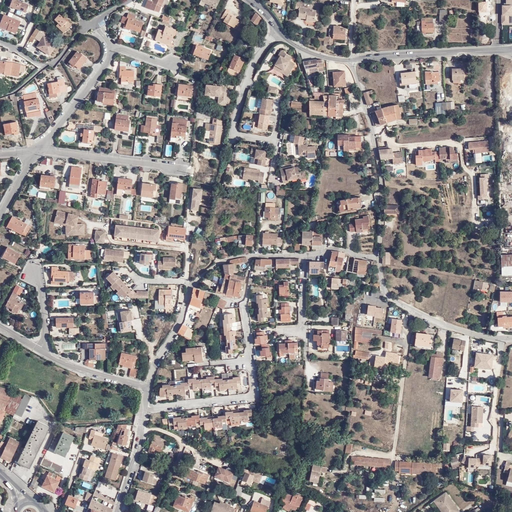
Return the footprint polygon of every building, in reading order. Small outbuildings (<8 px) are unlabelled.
[(26,14),(30,2),(23,0),(11,0),(9,8),(26,14)] [(150,9),(159,12),(163,0),(153,0),(152,2),(148,0),(145,7),(147,8),(150,2),(152,3),(150,9)] [(202,0),(202,1),(217,8),(221,0),(202,0)] [(479,0),(479,10),(491,10),(491,0),(486,0),(479,0)] [(304,7),(305,3),(297,2),(296,8),(300,9),(299,17),(307,18),(307,21),(315,22),(316,11),(312,10),(312,8),(304,7)] [(502,25),(509,25),(509,17),(511,17),(511,6),(502,6),(502,25)] [(128,12),(126,17),(128,17),(126,24),(125,23),(123,27),(130,30),(130,28),(140,32),(143,23),(134,20),(136,15),(128,12)] [(233,17),(233,16),(226,12),(222,18),(224,19),(223,20),(225,21),(224,23),(236,30),(240,22),(236,19),(233,17)] [(44,15),(40,13),(37,20),(46,24),(48,20),(43,18),(44,15)] [(252,21),(257,25),(262,19),(256,14),(252,21)] [(21,23),(4,15),(0,24),(8,29),(8,30),(16,34),(21,23)] [(64,32),(71,25),(60,15),(55,20),(59,23),(56,26),(64,32)] [(426,20),(421,20),(421,26),(421,32),(433,32),(433,23),(426,23),(426,20)] [(329,28),(328,37),(328,43),(331,44),(332,44),(333,38),(345,39),(346,29),(343,29),(343,26),(333,25),(333,29),(329,28)] [(171,44),(176,30),(166,26),(164,31),(159,29),(156,39),(171,44)] [(32,42),(40,31),(36,29),(29,40),(32,42)] [(37,47),(49,55),(56,45),(44,37),(37,47)] [(208,59),(211,50),(197,45),(193,54),(208,59)] [(284,70),(282,73),(287,76),(294,64),(289,60),(291,56),(282,51),(277,60),(274,65),(284,70)] [(75,64),(77,65),(80,68),(88,58),(82,53),(81,54),(78,52),(69,62),(74,65),(75,64)] [(227,72),(237,76),(244,60),(236,56),(232,65),(230,64),(227,72)] [(5,74),(13,75),(16,63),(10,61),(7,61),(0,59),(0,60),(0,75),(4,77),(5,74)] [(303,62),(306,73),(309,72),(309,68),(317,66),(316,60),(316,59),(303,61),(303,62)] [(16,63),(13,75),(18,76),(19,72),(24,73),(26,66),(21,65),(21,64),(16,63)] [(126,68),(120,67),(119,77),(122,78),(121,85),(128,86),(128,82),(134,83),(134,72),(126,71),(126,68)] [(452,68),(452,80),(465,80),(465,68),(452,68)] [(346,85),(344,71),(332,72),(334,86),(346,85)] [(410,82),(416,82),(415,71),(401,73),(402,83),(410,82)] [(425,72),(426,84),(436,83),(436,81),(439,81),(439,73),(432,73),(432,71),(425,72)] [(47,84),(49,94),(56,93),(56,91),(59,90),(59,87),(62,86),(61,77),(57,78),(57,82),(47,84)] [(177,95),(192,97),(193,86),(179,84),(177,95)] [(160,97),(162,86),(153,85),(153,87),(148,86),(147,96),(160,97)] [(221,86),(206,85),(205,95),(220,96),(219,104),(227,105),(231,93),(225,92),(226,87),(221,87),(221,86)] [(372,90),(363,92),(367,105),(373,103),(370,95),(374,94),(372,90)] [(97,91),(95,101),(102,102),(101,103),(113,104),(114,93),(97,91)] [(13,101),(18,101),(16,93),(10,95),(10,99),(12,99),(13,101)] [(37,99),(36,93),(23,96),(27,118),(42,115),(39,99),(37,99)] [(329,95),(327,115),(335,116),(336,99),(339,99),(339,95),(329,95)] [(271,105),(272,99),(263,98),(261,108),(260,108),(259,114),(259,113),(258,118),(259,118),(258,127),(266,129),(269,115),(270,115),(271,110),(272,110),(273,106),(271,105)] [(311,113),(322,114),(323,101),(314,101),(315,99),(314,99),(309,99),(310,117),(311,117),(311,113)] [(335,116),(343,116),(343,102),(339,102),(339,99),(336,99),(335,116)] [(380,109),(376,111),(372,111),(376,124),(386,122),(382,108),(381,101),(376,102),(373,103),(374,108),(376,108),(379,107),(380,109)] [(397,104),(382,108),(386,122),(400,118),(399,112),(397,107),(397,104)] [(51,111),(46,112),(50,123),(54,122),(51,111)] [(130,120),(128,120),(116,118),(114,129),(124,131),(124,128),(129,129),(130,120)] [(146,118),(145,125),(144,132),(147,132),(147,134),(158,135),(159,126),(156,125),(156,119),(146,118)] [(220,125),(221,120),(212,119),(212,124),(210,124),(209,130),(210,131),(209,142),(219,143),(222,125),(220,125)] [(174,120),(172,136),(177,137),(182,138),(182,135),(187,136),(188,121),(179,120),(179,121),(174,120)] [(4,124),(5,134),(14,133),(15,134),(19,134),(17,122),(4,124)] [(96,132),(96,129),(97,126),(82,124),(82,129),(83,129),(81,141),(90,142),(93,131),(96,132)] [(355,148),(355,136),(348,136),(348,135),(337,135),(337,151),(348,151),(348,149),(355,148)] [(302,145),(303,137),(295,136),(293,143),(298,144),(298,155),(304,155),(304,153),(307,153),(307,154),(307,158),(315,157),(314,146),(307,147),(307,145),(302,145)] [(360,136),(355,136),(355,148),(348,149),(348,151),(360,150),(360,136)] [(474,150),(474,153),(480,153),(488,153),(487,142),(468,144),(468,150),(471,150),(474,150)] [(391,147),(378,148),(380,159),(393,158),(392,148),(394,148),(394,145),(391,145),(391,147)] [(439,148),(439,152),(440,158),(446,158),(446,161),(451,161),(451,159),(459,158),(459,153),(456,153),(456,150),(454,150),(454,147),(450,147),(450,151),(446,151),(446,148),(439,148)] [(265,155),(265,151),(251,148),(250,153),(255,154),(254,158),(257,158),(256,165),(264,166),(265,160),(264,159),(265,155)] [(440,158),(439,152),(431,152),(431,150),(425,150),(425,151),(418,151),(418,155),(415,155),(416,166),(422,166),(424,166),(431,166),(431,161),(435,161),(435,163),(440,163),(440,158)] [(79,188),(81,168),(72,167),(69,188),(79,188)] [(286,169),(286,167),(280,169),(282,180),(288,179),(288,180),(292,180),(301,178),(300,172),(299,167),(294,168),(286,169)] [(259,170),(244,168),(242,178),(247,179),(258,180),(257,182),(262,183),(263,172),(259,172),(259,170)] [(304,171),(300,172),(301,178),(292,180),(292,181),(306,178),(304,171)] [(212,175),(206,173),(204,183),(210,185),(212,175)] [(479,199),(488,198),(486,173),(478,173),(479,199)] [(40,176),(39,185),(49,186),(49,189),(54,189),(55,178),(54,178),(54,176),(49,175),(49,177),(40,176)] [(105,195),(106,182),(99,181),(99,180),(92,179),(90,198),(97,198),(98,194),(105,195)] [(122,189),(125,189),(131,190),(131,189),(132,180),(118,179),(116,195),(121,195),(122,189)] [(153,190),(155,190),(155,185),(154,184),(148,184),(142,183),(140,196),(152,197),(153,190)] [(171,184),(169,199),(175,199),(175,197),(180,198),(181,192),(182,183),(176,183),(176,185),(171,184)] [(199,209),(202,187),(193,185),(189,208),(199,209)] [(64,203),(66,190),(60,189),(58,202),(64,203)] [(360,195),(357,196),(359,205),(348,207),(349,208),(361,206),(362,205),(360,195)] [(359,205),(357,196),(338,199),(339,204),(337,204),(339,210),(349,208),(348,207),(359,205)] [(392,205),(383,204),(383,213),(397,213),(398,205),(392,205)] [(265,217),(269,217),(271,217),(271,219),(278,219),(278,214),(279,214),(279,207),(266,207),(265,217)] [(68,229),(68,234),(85,234),(85,224),(77,224),(79,216),(69,213),(58,210),(55,219),(69,223),(69,229),(68,229)] [(370,228),(368,215),(363,216),(363,218),(355,219),(355,223),(349,224),(350,232),(356,231),(356,232),(363,231),(363,229),(370,228)] [(25,235),(31,226),(13,216),(7,225),(25,235)] [(66,234),(68,234),(68,229),(69,229),(69,223),(55,219),(55,221),(66,225),(66,234)] [(157,244),(159,230),(115,225),(114,239),(157,244)] [(185,240),(186,228),(183,228),(169,226),(168,235),(168,236),(172,237),(181,238),(181,239),(185,240)] [(205,232),(199,228),(196,233),(202,237),(205,232)] [(300,243),(312,244),(312,231),(313,229),(310,229),(310,231),(303,231),(303,234),(298,234),(298,243),(300,243)] [(95,242),(104,243),(105,231),(95,230),(94,238),(95,239),(95,242)] [(312,231),(312,244),(322,244),(322,232),(312,231)] [(282,245),(283,237),(277,237),(277,233),(263,233),(263,244),(271,244),(277,244),(277,245),(282,245)] [(243,244),(252,245),(253,235),(246,234),(246,235),(244,235),(243,244)] [(91,260),(91,250),(86,250),(86,246),(69,245),(69,259),(91,260)] [(9,247),(5,255),(9,257),(8,259),(16,263),(21,254),(9,247)] [(105,248),(104,258),(110,259),(110,260),(123,261),(124,250),(105,248)] [(344,257),(344,254),(345,253),(339,252),(332,251),(330,260),(337,261),(338,256),(343,257),(344,257)] [(149,263),(149,261),(149,257),(151,257),(153,257),(153,253),(141,252),(140,262),(149,263)] [(357,272),(359,259),(355,259),(355,258),(349,255),(348,262),(347,265),(347,267),(347,269),(346,271),(357,272)] [(158,260),(158,267),(163,268),(163,265),(171,266),(176,265),(176,256),(164,256),(164,260),(158,260)] [(508,268),(511,268),(511,256),(500,257),(501,268),(508,268)] [(274,265),(274,259),(261,258),(260,259),(257,259),(255,268),(264,270),(265,264),(270,265),(270,264),(274,265)] [(299,263),(299,258),(298,258),(276,259),(276,267),(290,267),(290,264),(299,263)] [(366,267),(367,260),(359,259),(357,272),(365,274),(366,271),(366,267)] [(337,261),(330,260),(328,266),(328,270),(335,271),(335,270),(337,261)] [(322,275),(325,275),(325,273),(323,273),(324,261),(309,261),(309,272),(323,273),(322,275)] [(225,274),(224,278),(230,279),(231,275),(233,276),(233,274),(233,272),(234,263),(229,263),(223,264),(225,274)] [(73,281),(74,272),(59,271),(59,267),(53,266),(52,277),(54,277),(54,280),(52,280),(51,284),(60,285),(60,281),(68,282),(68,281),(73,281)] [(148,297),(148,290),(137,290),(137,292),(136,292),(131,286),(129,287),(128,286),(127,287),(126,285),(127,284),(126,284),(128,282),(125,279),(123,281),(122,279),(121,280),(120,278),(121,278),(120,277),(121,276),(119,273),(118,274),(117,273),(116,274),(114,272),(115,271),(114,270),(111,273),(110,272),(108,271),(107,272),(106,273),(106,274),(106,276),(113,283),(111,285),(115,289),(116,288),(119,290),(117,292),(120,296),(122,294),(124,297),(128,294),(130,296),(148,297)] [(231,275),(230,279),(237,281),(242,282),(244,283),(246,277),(233,274),(233,276),(231,275)] [(346,284),(354,284),(354,280),(336,278),(326,277),(326,282),(326,285),(326,287),(331,287),(331,288),(339,289),(339,287),(346,287),(346,284)] [(218,283),(215,293),(225,295),(230,279),(224,278),(223,284),(218,283)] [(230,279),(225,295),(225,296),(233,298),(233,295),(237,281),(230,279)] [(242,282),(237,281),(233,295),(240,297),(240,295),(242,296),(242,292),(240,291),(241,285),(242,282)] [(286,284),(282,284),(282,286),(281,286),(281,295),(287,295),(287,294),(291,294),(291,289),(290,281),(286,282),(286,284)] [(487,283),(474,281),(472,291),(476,292),(477,289),(485,290),(487,283)] [(16,300),(21,289),(16,287),(6,306),(12,309),(11,311),(16,314),(18,309),(21,310),(24,304),(16,300)] [(200,307),(199,311),(201,312),(204,304),(201,303),(205,292),(193,287),(190,302),(190,303),(200,307)] [(161,293),(172,293),(172,290),(159,290),(159,309),(160,309),(161,293)] [(94,292),(80,292),(80,299),(80,303),(94,304),(94,292)] [(172,308),(172,293),(161,293),(160,309),(172,308)] [(259,308),(268,307),(267,303),(267,298),(263,298),(263,294),(256,295),(257,303),(258,303),(259,308)] [(220,297),(216,305),(223,308),(224,306),(227,301),(222,298),(220,297)] [(282,318),(288,318),(288,317),(292,317),(292,313),(291,313),(291,306),(290,306),(290,303),(283,303),(283,309),(281,309),(281,313),(282,313),(282,318)] [(366,315),(383,316),(383,304),(367,303),(366,315)] [(344,320),(353,321),(353,307),(345,306),(344,306),(344,310),(345,314),(344,320)] [(268,307),(259,308),(257,308),(255,309),(256,314),(258,314),(258,321),(265,321),(265,317),(268,317),(268,311),(268,307)] [(118,308),(108,309),(110,318),(120,317),(118,308)] [(206,309),(200,321),(208,325),(214,313),(206,309)] [(123,322),(120,322),(122,332),(132,330),(131,325),(132,325),(131,320),(133,320),(132,314),(131,314),(131,310),(121,312),(123,322)] [(223,320),(224,326),(230,326),(230,322),(234,322),(233,317),(233,313),(224,314),(225,319),(223,319),(223,320)] [(392,315),(389,330),(400,332),(403,317),(392,315)] [(73,327),(73,317),(56,318),(56,327),(73,327)] [(501,319),(496,319),(497,328),(501,327),(501,330),(506,329),(506,328),(511,327),(511,317),(506,318),(505,317),(501,317),(501,319)] [(179,330),(178,331),(182,333),(192,337),(194,329),(183,324),(179,330)] [(230,326),(224,326),(224,335),(226,335),(226,340),(232,339),(235,339),(235,335),(234,330),(230,330),(230,326)] [(356,342),(371,343),(372,333),(380,334),(380,330),(358,328),(356,342)] [(317,340),(317,344),(322,344),(322,347),(328,348),(328,342),(329,341),(329,330),(314,330),(314,340),(317,340)] [(336,340),(346,340),(346,331),(337,330),(336,340)] [(266,344),(265,339),(263,339),(263,335),(264,335),(263,331),(257,332),(257,338),(255,338),(256,343),(261,343),(262,350),(260,350),(261,356),(266,355),(266,357),(271,356),(271,351),(268,351),(268,347),(269,347),(269,343),(266,344)] [(427,349),(432,349),(433,334),(415,333),(414,344),(427,346),(427,349)] [(294,357),(294,352),(294,350),(297,350),(297,342),(291,342),(291,339),(284,339),(284,342),(279,342),(279,350),(282,350),(282,351),(288,351),(288,357),(294,357)] [(465,341),(453,339),(451,347),(459,349),(459,351),(463,352),(465,341)] [(105,359),(105,342),(87,343),(87,348),(89,348),(89,359),(105,359)] [(194,359),(194,360),(202,359),(200,346),(184,348),(185,352),(181,352),(182,360),(194,359)] [(368,360),(367,369),(372,369),(373,367),(386,369),(387,358),(369,356),(370,353),(354,351),(353,358),(365,359),(368,360)] [(121,352),(119,363),(132,366),(132,368),(133,368),(134,368),(137,356),(121,352)] [(389,361),(402,363),(403,355),(390,354),(389,361)] [(490,368),(492,359),(492,357),(476,355),(475,366),(490,368)] [(434,358),(430,357),(428,377),(438,379),(439,370),(440,361),(440,359),(437,358),(434,358)] [(138,370),(134,369),(131,368),(129,377),(135,378),(135,377),(136,378),(136,376),(136,374),(137,374),(138,370)] [(316,382),(316,389),(324,390),(324,392),(332,392),(332,383),(327,383),(328,374),(320,374),(320,382),(316,382)] [(206,378),(201,379),(202,387),(210,386),(214,385),(214,382),(214,379),(214,376),(206,377),(206,378)] [(232,378),(227,379),(228,387),(232,387),(237,386),(236,383),(240,383),(240,376),(232,377),(232,378)] [(198,387),(202,387),(201,379),(196,379),(195,378),(187,379),(188,382),(188,384),(192,384),(193,388),(198,387)] [(224,388),(228,387),(227,379),(221,379),(221,378),(214,379),(214,382),(214,385),(215,387),(218,387),(219,388),(224,388)] [(175,384),(175,393),(180,393),(185,392),(184,389),(188,388),(188,384),(188,382),(180,382),(180,384),(175,384)] [(172,393),(175,393),(175,384),(170,385),(170,384),(169,384),(161,384),(161,386),(161,387),(159,387),(159,393),(159,397),(167,396),(167,394),(172,393)] [(13,390),(0,385),(0,395),(9,399),(12,393),(13,390)] [(463,400),(463,386),(450,386),(450,400),(463,400)] [(11,400),(19,404),(22,398),(12,393),(9,399),(11,400)] [(13,417),(20,420),(31,398),(25,394),(13,417)] [(0,400),(9,405),(11,400),(9,399),(0,395),(0,400)] [(0,422),(6,411),(9,405),(0,400),(0,422)] [(6,411),(14,415),(19,404),(11,400),(9,405),(6,411)] [(482,423),(483,407),(472,406),(471,426),(466,426),(466,431),(474,431),(474,427),(479,428),(482,428),(482,423)] [(238,411),(239,420),(242,420),(247,419),(247,421),(251,420),(250,409),(242,409),(243,411),(238,411)] [(234,420),(239,420),(238,411),(232,412),(232,410),(224,411),(225,415),(225,417),(229,417),(229,421),(234,420)] [(185,416),(186,425),(190,425),(195,424),(194,421),(199,420),(198,416),(198,413),(190,414),(190,416),(185,416)] [(221,421),(225,421),(225,417),(225,415),(217,415),(217,417),(211,417),(212,426),(216,425),(221,425),(221,421)] [(182,425),(186,425),(185,416),(180,417),(180,416),(176,416),(172,416),(172,417),(172,422),(176,422),(176,426),(177,426),(182,425)] [(208,426),(212,426),(211,417),(206,417),(206,416),(198,416),(199,420),(199,423),(203,423),(203,426),(208,426)] [(25,449),(19,461),(30,466),(49,426),(38,421),(25,449)] [(127,428),(128,424),(124,424),(120,443),(126,445),(129,436),(127,436),(129,429),(127,428)] [(94,434),(96,430),(92,429),(89,438),(92,439),(91,444),(105,448),(108,438),(103,437),(94,434)] [(65,454),(75,436),(64,431),(55,450),(65,454)] [(11,461),(20,442),(10,437),(1,456),(11,461)] [(165,442),(161,441),(153,438),(150,447),(149,451),(154,453),(155,449),(162,451),(165,442)] [(22,448),(16,460),(19,461),(25,449),(23,448),(22,448)] [(109,464),(120,467),(124,456),(113,452),(109,464)] [(483,455),(462,455),(462,462),(468,463),(468,471),(476,471),(476,464),(491,464),(492,452),(483,452),(483,455)] [(95,470),(98,463),(96,462),(98,457),(91,454),(89,460),(85,458),(78,477),(87,480),(88,475),(92,477),(95,470)] [(456,454),(449,456),(452,467),(460,464),(456,454)] [(43,456),(40,463),(63,474),(67,468),(43,456)] [(386,468),(389,468),(390,459),(352,459),(351,466),(386,466),(386,468)] [(435,474),(436,465),(433,465),(433,463),(399,462),(399,464),(398,469),(399,472),(435,474)] [(115,480),(120,467),(109,464),(105,476),(115,480)] [(214,475),(230,481),(234,470),(218,464),(214,475)] [(319,481),(321,465),(316,464),(313,464),(310,480),(314,480),(319,481)] [(262,475),(255,472),(254,475),(252,474),(253,471),(252,471),(245,468),(243,472),(245,473),(242,480),(250,483),(252,480),(259,483),(262,475)] [(209,485),(211,480),(207,478),(209,474),(198,470),(198,471),(190,469),(187,477),(209,485)] [(153,478),(154,473),(143,470),(141,474),(143,474),(142,479),(155,484),(156,479),(153,478)] [(43,485),(55,491),(62,477),(50,471),(43,485)] [(33,479),(30,485),(36,488),(39,482),(33,479)] [(238,484),(234,493),(239,495),(243,487),(238,484)] [(138,489),(135,496),(141,498),(140,500),(148,503),(149,501),(150,497),(153,498),(155,495),(138,489)] [(279,502),(283,504),(291,507),(295,509),(296,505),(297,504),(299,505),(302,496),(293,492),(292,494),(285,491),(283,495),(282,495),(279,502)] [(435,500),(444,511),(447,510),(448,511),(457,511),(460,510),(447,491),(435,500)] [(103,511),(112,511),(115,501),(95,492),(94,494),(93,494),(90,501),(91,501),(89,506),(103,511)] [(79,500),(79,499),(69,494),(66,503),(76,507),(77,504),(79,505),(81,501),(79,500)] [(270,500),(271,498),(263,495),(260,503),(254,500),(251,510),(255,511),(254,511),(265,511),(270,500)] [(192,511),(193,511),(198,498),(194,497),(193,498),(187,496),(186,497),(182,496),(178,507),(192,511)] [(230,505),(220,501),(219,503),(214,501),(211,510),(215,511),(216,511),(217,510),(221,511),(232,511),(234,508),(229,506),(230,505)]
